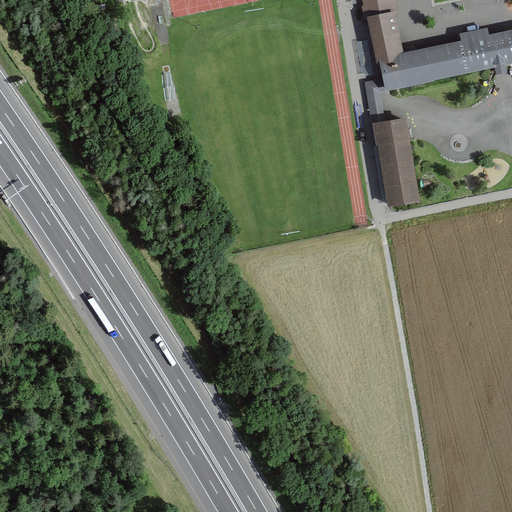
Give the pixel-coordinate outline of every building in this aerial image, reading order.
[(363,0),(366,17),(396,11),(396,14),(400,14),(396,0),(363,0)] [(94,7),(95,14),(105,13),(104,6),(94,7)] [(366,17),(376,63),(380,62),(384,79),(386,91),(511,64),(511,30),(405,53),(396,14),(396,11),(366,17)] [(369,40),(357,42),(363,77),(374,75),(369,40)] [(384,79),(365,83),(373,124),(386,122),(380,92),(386,91),(384,79)] [(373,124),(388,208),(421,202),(406,118),(386,122),(373,124)]
